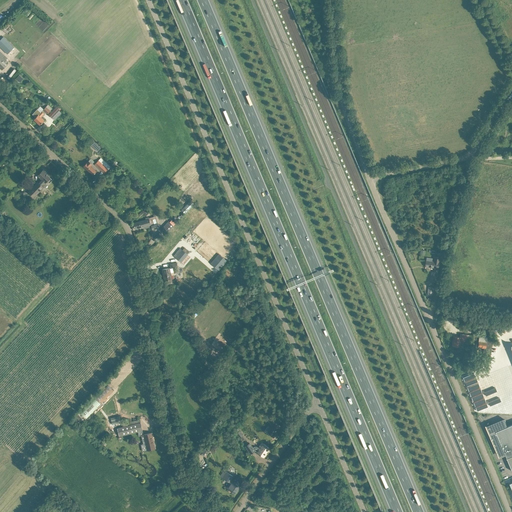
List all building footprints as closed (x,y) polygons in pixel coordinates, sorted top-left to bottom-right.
[(0,67),(2,70),(7,64),(4,60),(0,56),(1,55),(4,57),(14,47),(3,36),(0,39),(0,67)] [(48,114),(50,111),(52,112),(49,115),(52,118),(60,109),(57,106),(54,110),(52,109),(52,108),(48,104),(43,109),(48,114)] [(36,117),(34,119),(40,125),(44,120),(40,117),(44,113),(42,111),(41,112),(37,109),(32,114),(36,117)] [(101,148),(93,141),(90,145),(98,151),(101,148)] [(90,150),(96,156),(99,153),(93,147),(90,150)] [(91,158),(83,166),(93,175),(96,171),(90,166),(94,161),(91,158)] [(101,158),(94,165),(104,173),(110,166),(101,158)] [(46,173),(43,170),(38,175),(42,180),(39,183),(37,182),(28,192),(34,197),(43,188),(44,189),(48,185),(45,182),(50,178),(46,173),(46,174),(46,173)] [(145,218),(145,220),(133,223),(135,229),(150,224),(150,226),(151,226),(152,229),(159,227),(158,224),(154,225),(151,216),(145,218)] [(182,250),(176,257),(181,262),(187,256),(182,250)] [(434,262),(426,260),(425,266),(438,268),(439,262),(439,257),(435,256),(434,262)] [(169,268),(162,269),(162,270),(163,270),(164,276),(164,280),(165,280),(166,283),(171,282),(170,279),(171,279),(169,268)] [(453,336),(452,345),(460,346),(460,343),(472,345),(472,341),(462,340),(463,334),(460,334),(459,337),(453,336)] [(479,336),(478,347),(484,348),(482,357),(487,358),(488,355),(489,355),(490,349),(492,338),(479,336)] [(114,390),(107,383),(94,397),(101,404),(114,390)] [(78,422),(82,418),(78,414),(74,418),(78,422)] [(125,423),(125,426),(117,428),(119,436),(138,431),(142,430),(140,420),(125,423)] [(505,451),(507,458),(511,455),(511,424),(508,426),(505,420),(487,427),(486,427),(498,454),(505,451)] [(273,424),(267,433),(273,437),(278,429),(280,427),(274,423),(273,424)] [(152,432),(143,434),(142,430),(138,431),(139,436),(141,435),(143,444),(141,444),(143,451),(155,448),(152,432)] [(240,430),(236,433),(243,444),(247,441),(240,430)] [(263,457),(269,447),(263,443),(262,445),(261,444),(258,448),(256,446),(254,446),(253,447),(249,443),(245,446),(251,454),(254,451),(263,457)] [(203,445),(198,452),(203,455),(208,448),(203,445)] [(224,470),(220,476),(230,483),(227,487),(234,493),(239,486),(230,480),(233,476),(224,470)]
